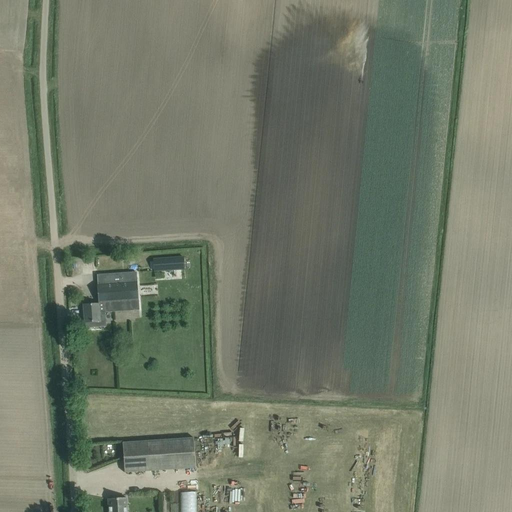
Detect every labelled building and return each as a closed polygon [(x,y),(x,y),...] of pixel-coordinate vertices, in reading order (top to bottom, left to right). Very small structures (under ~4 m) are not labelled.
[(153,258),(154,270),(185,268),(184,256),(153,258)] [(136,273),(97,275),(97,286),(98,304),(83,305),(84,323),(105,321),(105,312),(146,309),(145,298),(138,299),(136,273)] [(71,290),(83,288),(82,277),(70,279),(71,290)] [(194,438),(122,443),(124,473),(196,468),(194,438)] [(197,511),(199,480),(183,480),(182,511),(197,511)] [(127,511),(126,498),(108,499),(108,511),(127,511)]
